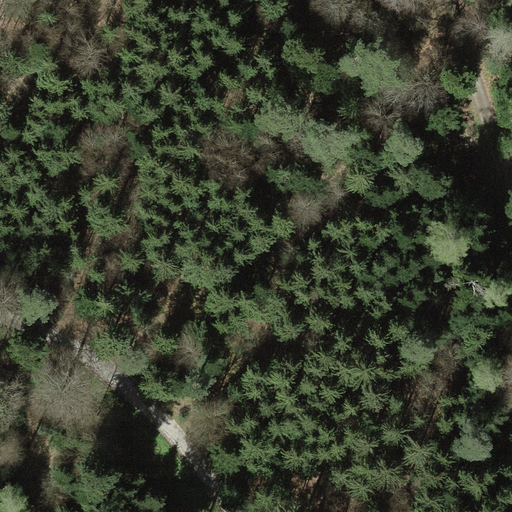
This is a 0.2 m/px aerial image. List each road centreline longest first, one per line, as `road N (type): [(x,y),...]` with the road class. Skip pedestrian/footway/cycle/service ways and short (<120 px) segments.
road 1 (track): [(224,511),(153,412),(39,325),(0,314)]
road 2 (track): [(451,0),(511,195)]
road 3 (track): [(0,171),(108,0)]
